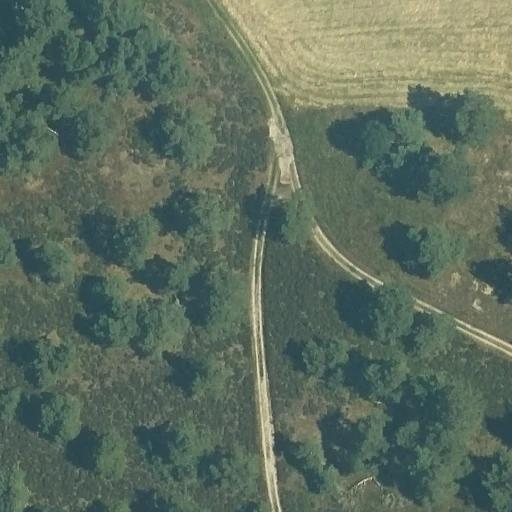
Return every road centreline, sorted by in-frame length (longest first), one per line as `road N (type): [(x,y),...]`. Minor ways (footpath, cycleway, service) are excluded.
road 1 (track): [(275,511),(251,253),(286,178),(284,122),(204,0)]
road 2 (track): [(284,122),(320,242),(347,269),(511,352)]
